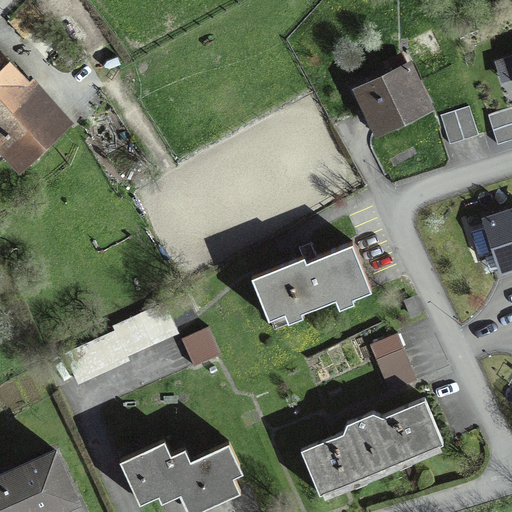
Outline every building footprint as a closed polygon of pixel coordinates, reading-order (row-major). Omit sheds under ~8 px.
[(0,49),(0,144),(19,166),(67,122),(0,49)] [(409,65),(357,90),(367,111),(373,108),(382,128),(429,106),(409,65)] [(449,143),(478,134),(469,105),(440,115),(449,143)] [(511,107),(488,115),(497,143),(511,138),(511,107)] [(511,210),(488,219),(497,249),(495,250),(501,269),(511,265),(511,210)] [(314,250),(252,275),(274,328),(304,317),(301,310),(349,291),(351,296),(370,288),(351,241),(316,256),(314,250)] [(185,293),(165,302),(174,323),(195,314),(185,293)] [(177,328),(174,323),(165,302),(113,325),(115,330),(64,353),(76,379),(128,356),(126,351),(177,328)] [(208,326),(181,338),(194,365),(221,353),(208,326)] [(398,332),(370,344),(376,357),(403,346),(398,332)] [(404,347),(376,359),(382,372),(410,361),(404,347)] [(411,365),(384,376),(390,390),(417,379),(411,365)] [(343,431),(301,448),(319,493),(350,480),(355,484),(367,479),(368,473),(395,461),(399,465),(412,460),(412,454),(443,441),(424,396),(382,414),(373,410),(347,421),(343,431)] [(240,489),(230,467),(240,462),(229,439),(190,457),(185,445),(170,451),(164,437),(119,458),(139,501),(176,484),(186,506),(209,495),(212,502),(240,489)] [(55,449),(0,473),(0,511),(37,511),(76,495),(55,449)]
